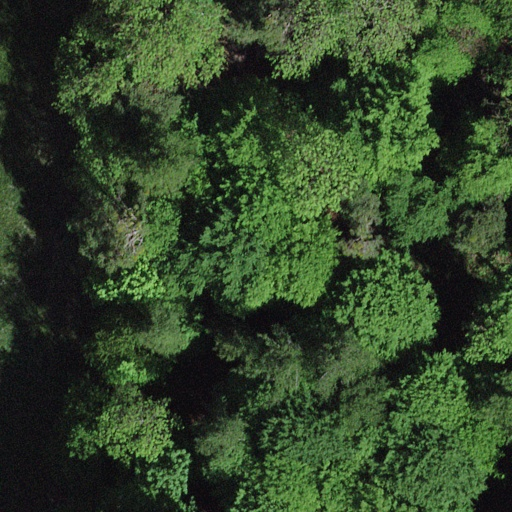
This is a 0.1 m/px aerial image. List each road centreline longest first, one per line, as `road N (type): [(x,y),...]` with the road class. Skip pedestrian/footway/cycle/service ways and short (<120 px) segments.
road 1 (track): [(199,511),(218,294),(229,6)]
road 2 (track): [(216,0),(511,74)]
